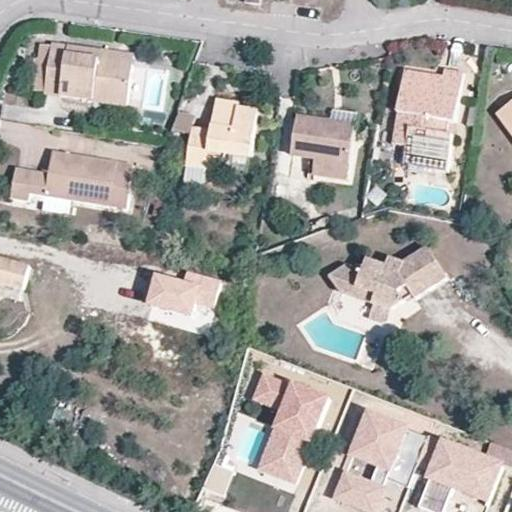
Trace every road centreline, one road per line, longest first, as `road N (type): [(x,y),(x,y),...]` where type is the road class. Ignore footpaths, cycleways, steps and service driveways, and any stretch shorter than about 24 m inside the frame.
road 1 (residential): [(372,29),(323,35),(198,19)]
road 2 (residential): [(198,19),(53,0)]
road 3 (residential): [(511,32),(449,19),(372,29)]
